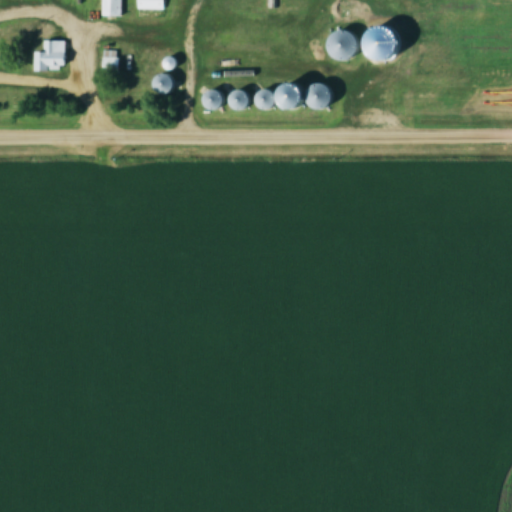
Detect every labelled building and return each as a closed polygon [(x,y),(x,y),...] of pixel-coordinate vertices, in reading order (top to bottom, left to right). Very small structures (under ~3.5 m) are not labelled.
[(120,0),(101,0),(102,16),(121,16),(120,0)] [(163,8),(163,0),(136,0),(137,8),(163,8)] [(349,32),(331,32),(331,57),(349,57),(349,32)] [(64,68),(64,40),(44,40),(44,51),(34,51),(34,68),(64,68)] [(382,70),(395,56),(380,41),(367,55),(382,70)] [(116,71),(116,50),(101,50),(101,71),(116,71)] [(307,85),(307,105),(322,105),(322,85),(307,85)]
